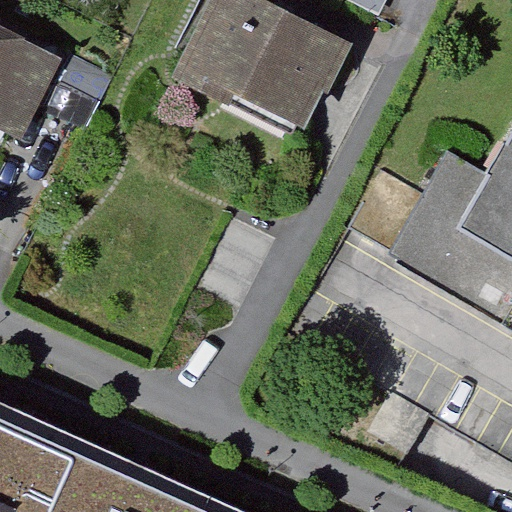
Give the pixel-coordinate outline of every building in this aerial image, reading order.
[(341,0),(378,18),(387,0),(341,0)] [(142,125),(0,56),(0,197),(91,239),(209,294),(321,70),(197,11),(142,125)] [(511,129),(458,229),(511,258),(511,129)] [(393,392),(367,430),(406,455),(432,414),(393,392)] [(241,511),(0,403),(0,511),(241,511)]
